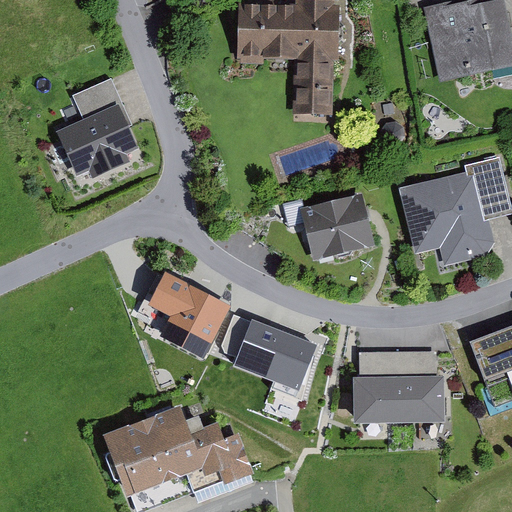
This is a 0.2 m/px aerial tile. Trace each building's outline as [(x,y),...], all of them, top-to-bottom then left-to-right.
[(293,113),(334,114),(335,58),(339,58),(340,3),(336,3),(335,0),(296,0),(296,2),(239,1),(238,56),(241,56),(241,63),(264,63),(264,58),(294,58),(293,113)] [(451,0),(449,0),(423,6),(440,81),(511,64),(511,25),(506,0),(463,0),(452,3),(451,0)] [(83,117),(56,129),(76,174),(88,169),(92,178),(130,160),(127,152),(139,146),(129,124),(131,123),(111,78),(73,95),(83,117)] [(389,145),(398,145),(404,137),(404,128),(397,122),(387,122),(381,130),(382,139),(389,145)] [(465,171),(400,186),(416,252),(440,246),(444,265),(487,255),(495,240),(490,220),(511,214),(511,204),(500,155),(463,163),(465,171)] [(361,192),(300,207),(313,259),(374,243),(361,192)] [(231,308),(162,274),(141,318),(210,351),(231,308)] [(321,345),(250,318),(231,368),(302,395),(321,345)] [(511,323),(470,339),(484,378),(511,367),(511,323)] [(353,375),(354,419),(445,419),(444,373),(437,373),(437,351),(359,351),(360,375),(353,375)] [(180,403),(104,432),(127,493),(187,471),(193,489),(225,478),(226,480),(253,470),(238,431),(224,436),(218,420),(204,425),(199,414),(186,419),(180,403)]
